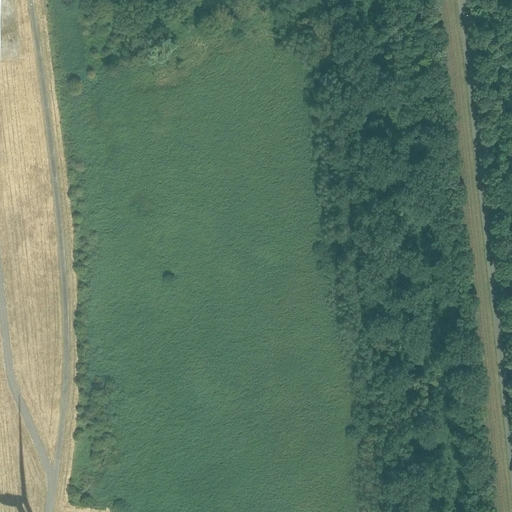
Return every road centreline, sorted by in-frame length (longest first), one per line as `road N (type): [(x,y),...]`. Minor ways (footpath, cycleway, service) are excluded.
road 1 (unclassified): [(53,483),(66,313),(31,0)]
road 2 (unclassified): [(511,440),(460,0)]
road 3 (unclassified): [(53,483),(12,384),(0,295)]
